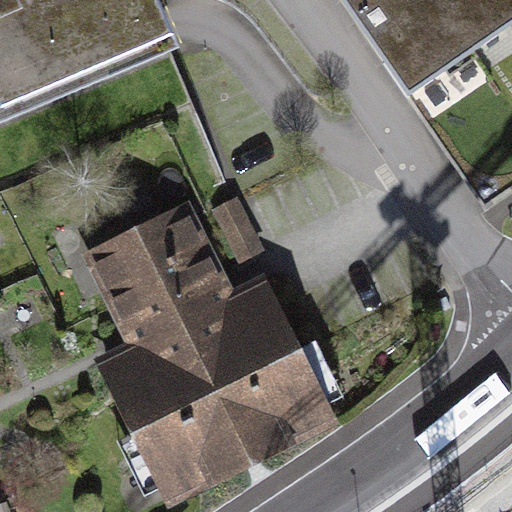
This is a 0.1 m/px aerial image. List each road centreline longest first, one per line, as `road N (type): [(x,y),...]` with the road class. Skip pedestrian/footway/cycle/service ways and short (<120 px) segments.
road 1 (residential): [(300,0),(511,300)]
road 2 (primary): [(511,364),(402,459),(321,511)]
